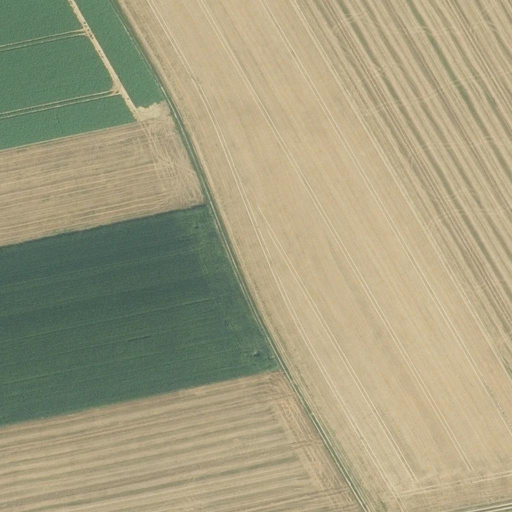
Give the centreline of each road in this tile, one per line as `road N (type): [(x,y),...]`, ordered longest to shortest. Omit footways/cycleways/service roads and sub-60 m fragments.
road 1 (track): [(361,511),(254,310),(181,125),(107,0)]
road 2 (track): [(181,125),(511,106)]
